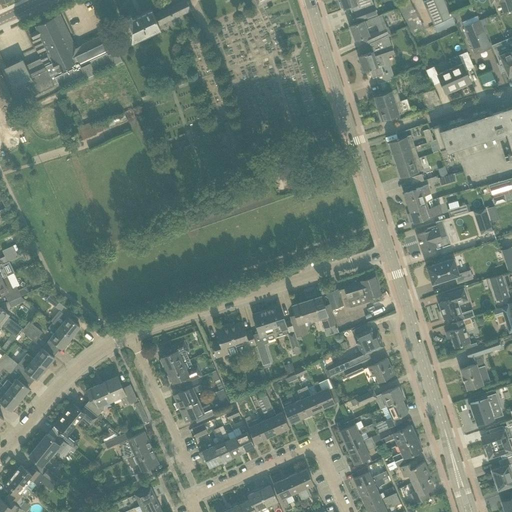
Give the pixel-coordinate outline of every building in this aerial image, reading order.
[(191,10),(186,0),(184,0),(154,15),(151,10),(132,19),(130,15),(121,20),(132,43),(167,26),(165,22),(191,10)] [(377,14),(373,2),(364,5),(362,0),(340,0),(341,2),(339,2),(341,8),(343,7),(344,9),(349,7),(352,14),(351,14),(354,22),(377,14)] [(426,0),(423,1),(437,32),(455,24),(444,0),(426,0)] [(493,0),(498,0),(503,12),(511,9),(511,5),(510,0),(492,0),(493,0)] [(16,89),(15,87),(26,82),(33,96),(54,86),(53,83),(57,81),(59,86),(84,75),(86,78),(95,74),(94,70),(111,62),(113,65),(123,61),(109,32),(81,44),(72,41),(60,14),(35,25),(37,30),(30,33),(32,38),(31,39),(38,53),(47,48),(49,52),(39,57),(40,58),(20,68),(17,62),(6,67),(5,65),(4,65),(16,90),(16,89)] [(367,27),(384,21),(381,14),(350,26),(355,40),(370,35),(370,34),(367,27)] [(464,27),(475,54),(490,48),(479,21),(464,27)] [(370,34),(370,35),(373,41),(387,34),(388,34),(386,29),(385,28),(379,31),(378,30),(370,34)] [(372,78),(376,77),(384,74),(383,74),(380,65),(384,64),(382,57),(393,53),(387,34),(373,41),(369,43),(372,52),(359,56),(364,71),(369,69),(372,78)] [(511,75),(511,58),(508,48),(500,51),(497,42),(492,45),(499,62),(499,63),(502,62),(506,71),(508,77),(511,75)] [(469,56),(467,51),(459,55),(461,60),(469,56)] [(462,63),(450,68),(459,89),(467,85),(466,83),(471,81),(462,63)] [(436,71),(434,66),(425,70),(427,74),(436,71)] [(459,89),(450,68),(437,74),(445,93),(450,91),(450,92),(459,89)] [(378,84),(380,83),(392,79),(391,77),(389,72),(387,72),(387,71),(385,72),(385,73),(383,74),(384,74),(376,77),(378,84)] [(392,79),(380,83),(382,90),(394,86),(392,79)] [(434,89),(429,91),(433,103),(440,101),(434,89)] [(377,107),(378,108),(395,102),(391,91),(374,96),(376,103),(374,104),(376,108),(377,107)] [(433,103),(429,91),(422,94),(426,105),(433,103)] [(404,113),(399,100),(395,102),(378,108),(380,114),(378,115),(379,119),(381,118),(382,120),(404,113)] [(449,126),(441,128),(440,125),(432,127),(440,150),(508,128),(511,139),(511,106),(502,110),(502,112),(492,115),(491,112),(487,113),(485,110),(471,115),(472,118),(464,121),(463,117),(448,122),(449,126)] [(181,126),(168,130),(172,143),(176,142),(178,146),(187,144),(181,126)] [(423,130),(426,142),(433,140),(429,128),(423,130)] [(391,147),(393,153),(415,146),(411,134),(389,142),(389,143),(388,144),(389,148),(391,147)] [(394,159),(396,165),(418,158),(415,146),(393,153),(393,155),(391,155),(393,159),(394,159)] [(418,158),(396,165),(397,166),(395,166),(397,170),(398,170),(400,177),(422,170),(418,158)] [(445,166),(438,169),(441,177),(448,175),(445,166)] [(409,178),(411,184),(423,180),(421,174),(409,178)] [(438,178),(440,186),(456,181),(454,174),(438,178)] [(511,176),(502,179),(488,184),(491,194),(511,187),(511,176)] [(404,193),(409,208),(428,201),(425,195),(432,193),(429,184),(417,189),(404,193)] [(492,197),(494,204),(506,201),(504,194),(492,197)] [(428,201),(409,208),(410,212),(407,213),(410,221),(413,220),(413,222),(426,217),(426,219),(444,213),(442,205),(435,207),(433,200),(434,200),(434,199),(428,202),(428,201)] [(447,210),(450,218),(468,212),(465,204),(447,210)] [(484,208),(473,212),(481,234),(492,230),(484,208)] [(428,231),(416,235),(422,251),(436,247),(436,249),(444,246),(437,225),(427,228),(428,231)] [(469,264),(498,255),(494,243),(466,252),(469,264)] [(3,251),(5,256),(16,251),(14,246),(3,251)] [(511,257),(511,248),(511,246),(501,250),(504,260),(511,257)] [(16,251),(5,256),(8,262),(19,257),(16,251)] [(469,263),(465,264),(463,253),(457,254),(461,271),(470,269),(469,263)] [(458,274),(453,258),(427,266),(432,283),(455,276),(457,283),(472,278),(470,270),(458,274)] [(488,279),(495,300),(509,296),(502,274),(488,279)] [(7,276),(0,279),(0,294),(2,294),(3,293),(8,302),(21,296),(16,287),(13,288),(7,276)] [(379,294),(381,294),(375,276),(344,286),(348,298),(364,293),(366,298),(368,298),(370,303),(381,300),(379,294)] [(438,309),(440,316),(442,315),(443,317),(460,311),(458,303),(467,300),(463,287),(447,293),(449,297),(438,300),(440,308),(438,309)] [(327,292),(331,307),(332,308),(342,305),(341,299),(337,289),(327,292)] [(55,307),(62,313),(63,312),(66,308),(59,302),(50,295),(46,299),(55,307)] [(321,296),(306,301),(311,318),(312,321),(320,318),(323,329),(337,324),(332,308),(331,307),(325,309),(321,296)] [(294,331),(296,337),(308,334),(304,321),(311,318),(306,301),(292,305),(296,317),(290,319),(293,329),(294,331)] [(279,305),(266,309),(274,333),(287,329),(279,305)] [(511,332),(511,316),(509,306),(494,311),(498,326),(506,324),(509,333),(511,332)] [(0,307),(0,323),(1,325),(10,332),(13,327),(4,320),(9,314),(3,309),(0,307)] [(261,338),(262,341),(268,339),(269,340),(271,340),(273,339),(273,338),(274,338),(275,337),(274,333),(266,309),(253,314),(260,338),(261,338)] [(57,317),(53,322),(71,337),(80,326),(67,316),(63,322),(57,317)] [(451,337),(454,347),(470,342),(466,330),(474,328),(470,317),(451,323),(453,329),(445,332),(447,339),(451,337)] [(29,321),(26,326),(39,337),(42,332),(29,321)] [(62,330),(53,322),(48,328),(54,333),(50,338),(54,342),(62,348),(71,337),(62,330)] [(245,349),(256,345),(255,343),(254,339),(251,329),(245,331),(242,322),(234,324),(234,322),(228,324),(234,343),(242,341),(245,349)] [(226,346),(234,343),(228,324),(222,325),(223,328),(215,330),(219,340),(211,342),(216,357),(228,353),(226,346)] [(347,359),(325,368),(329,377),(344,371),(344,370),(360,363),(363,362),(372,358),(369,352),(383,346),(378,335),(375,337),(370,328),(366,330),(364,324),(352,329),(354,335),(353,335),(361,352),(347,359)] [(39,337),(26,326),(22,331),(35,342),(39,337)] [(296,337),(294,331),(287,334),(292,350),(299,348),(296,337)] [(17,337),(13,334),(8,339),(13,343),(17,337)] [(165,365),(167,370),(183,362),(180,355),(189,351),(184,340),(163,349),(166,355),(161,357),(162,359),(159,360),(163,366),(165,365)] [(262,341),(255,343),(256,345),(261,360),(262,365),(268,363),(270,362),(264,344),(267,343),(268,341),(267,340),(262,341)] [(466,351),(469,359),(501,348),(498,340),(466,351)] [(42,347),(33,358),(45,368),(54,357),(42,347)] [(5,353),(1,358),(14,369),(18,364),(5,353)] [(14,369),(1,358),(0,358),(0,364),(11,373),(14,369)] [(45,368),(33,358),(24,369),(37,379),(45,368)] [(368,366),(372,375),(375,374),(378,381),(394,374),(386,358),(368,366)] [(202,376),(197,365),(187,369),(183,362),(167,370),(169,374),(166,375),(169,382),(172,381),(172,382),(178,380),(180,385),(184,384),(186,383),(198,378),(202,376)] [(291,363),(285,365),(287,373),(294,371),(291,363)] [(360,363),(344,370),(344,371),(347,378),(363,370),(360,363)] [(467,366),(460,368),(462,376),(464,382),(467,389),(473,387),(476,386),(483,384),(483,383),(482,382),(485,381),(490,380),(485,365),(480,367),(479,363),(476,364),(476,363),(469,365),(467,366)] [(294,371),(295,374),(296,376),(307,371),(305,366),(294,371)] [(215,370),(210,372),(214,381),(219,378),(215,370)] [(117,376),(104,382),(113,401),(121,397),(124,406),(128,404),(137,400),(130,384),(122,388),(117,376)] [(7,379),(2,385),(20,399),(29,388),(17,378),(13,384),(7,379)] [(174,395),(179,408),(197,400),(194,392),(203,389),(198,378),(186,383),(184,384),(186,389),(174,395)] [(312,383),(316,392),(317,392),(324,408),(335,403),(333,398),(328,387),(321,390),(317,381),(313,383),(312,383)] [(84,406),(87,408),(98,416),(104,409),(102,406),(113,401),(104,382),(86,390),(90,399),(84,406)] [(20,399),(2,385),(0,387),(0,391),(0,392),(0,400),(11,410),(20,399)] [(381,393),(387,406),(402,399),(404,398),(398,385),(381,393)] [(306,386),(302,388),(313,413),(324,408),(317,392),(316,392),(310,395),(306,386)] [(300,399),(295,401),(295,402),(302,418),(313,413),(302,388),(296,390),(300,399)] [(354,398),(358,406),(376,398),(373,390),(354,398)] [(295,402),(295,401),(291,392),(290,392),(285,395),(289,404),(283,407),(286,413),(290,423),(302,418),(295,402)] [(470,403),(477,424),(495,418),(489,401),(497,398),(495,393),(478,398),(479,400),(470,403)] [(266,395),(262,397),(267,408),(278,433),(289,428),(285,419),(282,412),(275,415),(271,406),(266,395)] [(226,396),(219,399),(223,408),(230,405),(226,396)] [(236,400),(239,405),(248,401),(245,396),(236,400)] [(266,419),(260,422),(267,438),(278,433),(267,408),(262,397),(257,399),(262,410),(266,419)] [(373,422),(378,432),(385,429),(395,424),(395,425),(401,422),(402,421),(399,416),(408,412),(402,399),(387,406),(382,408),(387,419),(382,422),(379,423),(378,420),(373,422)] [(197,400),(179,408),(185,421),(198,415),(200,420),(206,418),(214,414),(209,403),(201,407),(197,400)] [(139,401),(135,403),(143,422),(147,420),(139,401)] [(72,403),(63,414),(76,424),(81,418),(90,426),(98,416),(87,408),(83,412),(72,403)] [(225,414),(226,414),(228,419),(228,418),(239,414),(237,408),(225,414)] [(66,434),(62,439),(72,447),(80,438),(71,431),(76,424),(63,414),(54,425),(66,434)] [(267,438),(260,422),(258,418),(252,421),(249,416),(244,418),(251,433),(255,443),(267,438)] [(339,430),(344,442),(360,435),(368,431),(366,426),(358,430),(353,419),(344,423),(346,427),(339,430)] [(126,420),(122,421),(127,431),(132,429),(129,424),(128,424),(126,420)] [(192,428),(196,438),(208,432),(203,423),(192,428)] [(394,437),(398,445),(416,436),(411,424),(398,430),(395,425),(395,424),(385,429),(378,432),(381,438),(392,433),(394,438),(394,437)] [(223,425),(218,427),(232,457),(243,452),(236,436),(229,439),(223,425)] [(490,433),(481,436),(484,446),(507,438),(503,426),(502,425),(488,430),(490,433)] [(241,433),(236,436),(243,452),(254,447),(245,426),(239,428),(241,433)] [(220,443),(213,446),(221,462),(232,457),(218,427),(214,429),(220,443)] [(124,460),(135,455),(151,447),(144,431),(127,438),(131,447),(122,451),(123,455),(122,455),(124,460)] [(46,434),(37,444),(51,456),(57,449),(65,456),(72,447),(62,439),(58,435),(54,440),(46,434)] [(105,442),(107,448),(124,441),(122,435),(105,442)] [(344,442),(349,452),(373,442),(371,437),(362,440),(360,435),(344,442)] [(397,467),(399,466),(415,459),(413,453),(422,449),(416,436),(398,445),(401,452),(392,456),(394,462),(387,465),(389,470),(397,467)] [(511,436),(507,438),(484,446),(484,447),(485,447),(488,457),(500,453),(502,459),(511,455),(511,440),(511,438),(511,437),(511,436)] [(373,442),(349,452),(354,464),(370,457),(367,451),(376,447),(373,442)] [(51,456),(37,444),(29,455),(36,462),(42,467),(48,460),(51,463),(55,459),(51,456)] [(221,462),(213,446),(199,452),(204,464),(208,463),(209,467),(221,462)] [(135,455),(142,471),(134,475),(137,481),(152,474),(149,468),(159,464),(151,447),(135,455)] [(511,455),(498,460),(501,466),(491,469),(498,489),(511,484),(511,475),(511,473),(511,472),(511,455)] [(408,474),(412,482),(428,475),(430,474),(424,461),(418,464),(415,459),(399,466),(403,476),(408,474)] [(21,465),(12,475),(31,490),(35,484),(38,481),(39,482),(40,481),(51,490),(55,484),(44,475),(32,466),(28,471),(21,465)] [(353,478),(358,489),(382,478),(388,475),(386,470),(380,473),(371,477),(367,466),(356,471),(358,475),(353,478)] [(306,468),(295,473),(306,498),(311,496),(307,487),(313,484),(306,468)] [(48,470),(44,475),(55,484),(56,485),(60,479),(48,470)] [(102,470),(98,471),(102,481),(106,479),(102,470)] [(295,473),(284,478),(291,494),(297,491),(301,500),(306,498),(295,473)] [(7,497),(9,499),(19,507),(24,501),(23,500),(31,490),(12,475),(3,486),(11,492),(7,497)] [(428,475),(412,482),(416,491),(410,493),(414,503),(420,501),(426,498),(429,497),(428,496),(426,491),(434,488),(428,475)] [(291,494),(284,478),(273,483),(284,508),(289,505),(285,497),(291,494)] [(358,489),(363,500),(379,493),(376,486),(384,483),(382,478),(358,489)] [(270,485),(259,490),(266,505),(277,500),(270,485)] [(135,494),(140,505),(155,498),(150,487),(135,494)] [(247,495),(249,499),(250,499),(255,511),(268,511),(266,505),(259,490),(247,495)] [(363,500),(368,511),(398,497),(395,492),(381,499),(381,498),(379,493),(363,500)] [(398,497),(368,511),(387,511),(386,509),(394,505),(400,502),(398,497)] [(511,497),(502,502),(505,511),(511,508),(511,497)] [(140,505),(143,511),(154,511),(160,509),(155,498),(140,505)] [(0,511),(19,511),(22,509),(19,507),(9,499),(5,503),(0,499),(0,511)] [(255,511),(250,499),(249,499),(239,504),(242,511),(255,511)]
